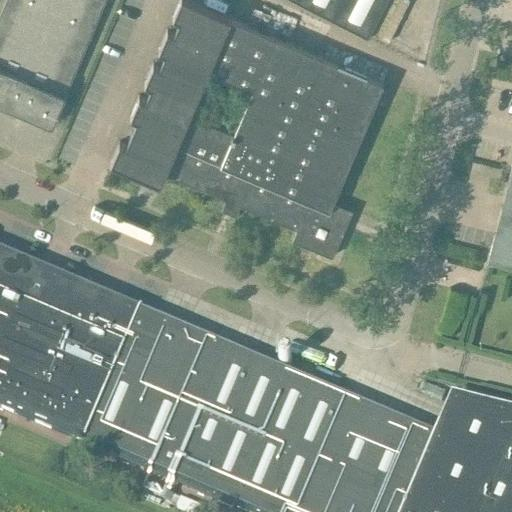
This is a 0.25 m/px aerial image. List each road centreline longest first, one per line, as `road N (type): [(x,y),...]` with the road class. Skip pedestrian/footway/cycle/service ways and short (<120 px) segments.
road 1 (unclassified): [(383,329),(358,330),(0,178)]
road 2 (unclassified): [(383,329),(401,307),(476,0)]
